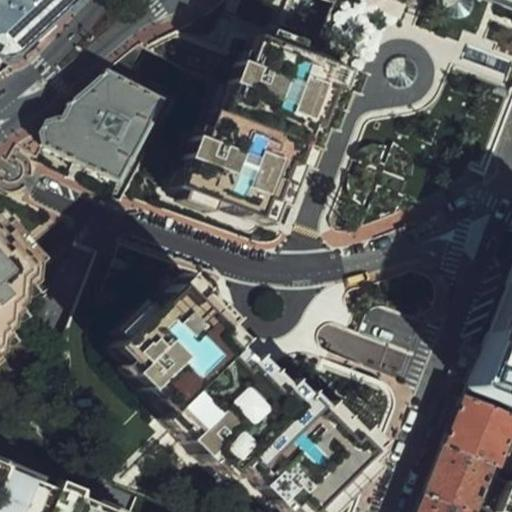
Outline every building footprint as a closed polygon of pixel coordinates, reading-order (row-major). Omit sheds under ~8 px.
[(0,0),(0,57),(2,58),(20,52),(74,0),(0,0)] [(511,0),(472,0),(511,12),(511,0)] [(349,67),(267,23),(193,159),(284,206),(349,67)] [(89,99),(59,160),(130,187),(134,180),(179,99),(123,74),(89,99)] [(0,357),(32,296),(49,256),(0,194),(0,357)] [(102,311),(98,350),(151,400),(145,410),(197,462),(204,456),(226,479),(232,473),(271,511),(276,500),(286,511),(311,511),(385,437),(358,415),(349,428),(312,393),(304,399),(222,322),(230,314),(166,246),(102,311)] [(511,262),(466,387),(511,403),(511,262)] [(466,337),(480,342),(499,289),(485,284),(466,337)] [(511,440),(511,403),(466,387),(416,511),(474,511),(495,455),(504,458),(511,440)] [(144,511),(148,506),(0,448),(0,511),(144,511)] [(511,511),(511,472),(498,511),(511,511)]
